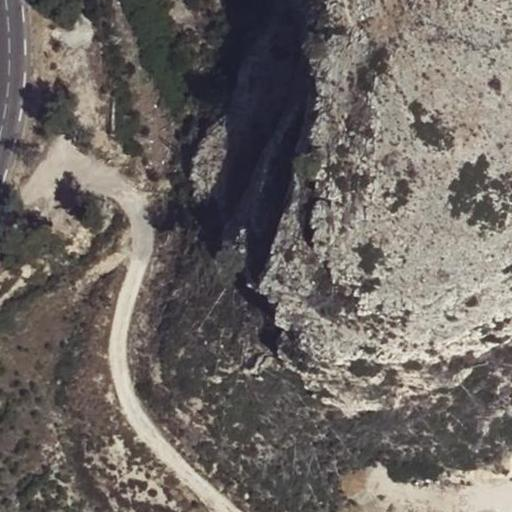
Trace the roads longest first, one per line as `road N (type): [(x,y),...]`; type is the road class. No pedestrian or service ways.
road 1 (track): [(0,185),(115,188),(140,216),(144,260),(121,358),(129,402),(162,450),(235,511)]
road 2 (secondary): [(8,0),(11,72),(0,145)]
